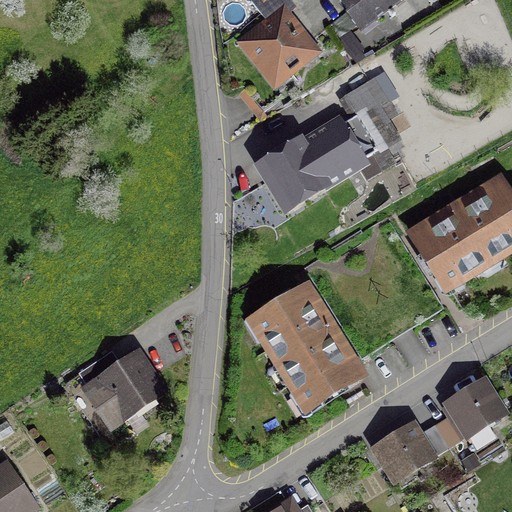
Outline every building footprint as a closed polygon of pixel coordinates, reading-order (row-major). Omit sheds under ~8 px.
[(342,0),(363,28),(399,2),(397,0),(342,0)] [(272,27),(244,49),(275,87),(313,56),(282,19),(272,27)] [(356,117),(339,127),(362,165),(397,143),(377,112),(386,106),(374,88),(348,104),(356,117)] [(285,213),(362,165),(339,127),(262,175),(285,213)] [(256,184),(237,196),(248,213),(267,201),(256,184)] [(511,212),(497,189),(417,238),(449,291),(511,252),(511,212)] [(308,296),(252,330),(303,412),(358,378),(308,296)] [(138,362),(87,395),(109,429),(160,396),(138,362)] [(449,422),(440,427),(453,448),(496,423),(475,387),(440,407),(449,422)] [(435,458),(453,448),(440,427),(423,437),(435,458)] [(406,431),(364,455),(384,488),(435,458),(423,437),(413,443),(406,431)] [(0,511),(31,511),(6,474),(0,477),(0,511)]
